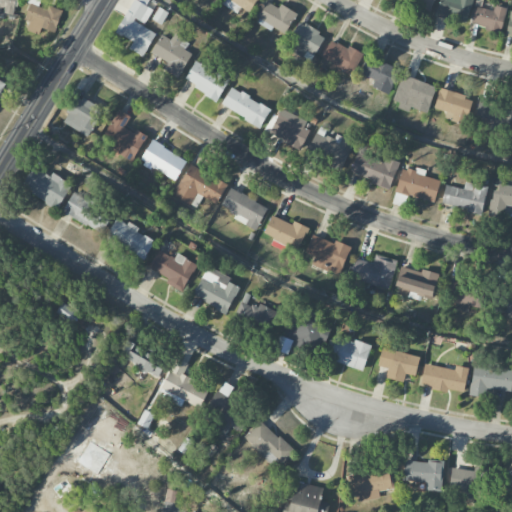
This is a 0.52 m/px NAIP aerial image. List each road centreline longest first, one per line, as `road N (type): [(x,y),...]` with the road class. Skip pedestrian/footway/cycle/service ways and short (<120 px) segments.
road 1 (residential): [(511,434),(429,421),(244,359),(0,213)]
road 2 (residential): [(511,252),(351,209),(279,175),(73,50)]
road 3 (tertiary): [(102,0),(0,168)]
road 4 (residential): [(511,68),(438,49),(335,0)]
